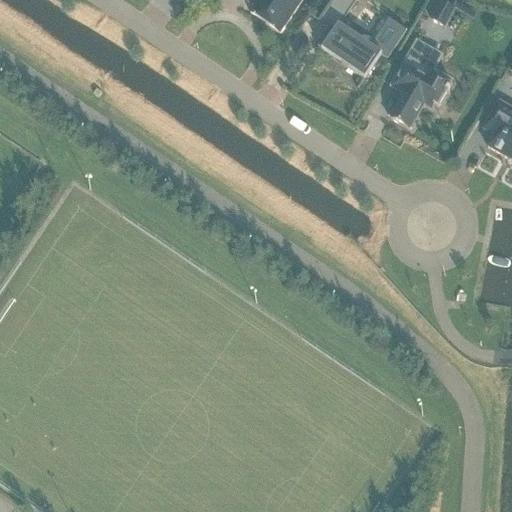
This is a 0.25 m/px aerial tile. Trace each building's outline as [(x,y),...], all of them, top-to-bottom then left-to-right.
[(243,0),(254,8),(250,14),(280,35),(303,0),(243,0)] [(382,56),(339,28),(358,0),(356,0),(332,0),(319,21),(335,32),(322,51),(318,48),(318,49),(364,80),(357,90),(358,91),(382,56)] [(445,29),(454,12),(441,4),(431,21),(445,29)] [(401,102),(390,121),(409,132),(426,102),(438,109),(447,94),(448,95),(450,92),(449,91),(452,85),(447,82),(446,79),(440,75),(436,76),(432,74),(435,68),(412,54),(392,88),(406,96),(404,101),(403,101),(402,101),(401,101),(401,102)] [(511,111),(499,104),(483,131),(494,138),(487,149),(504,158),(503,159),(511,164),(511,163),(511,111)]
